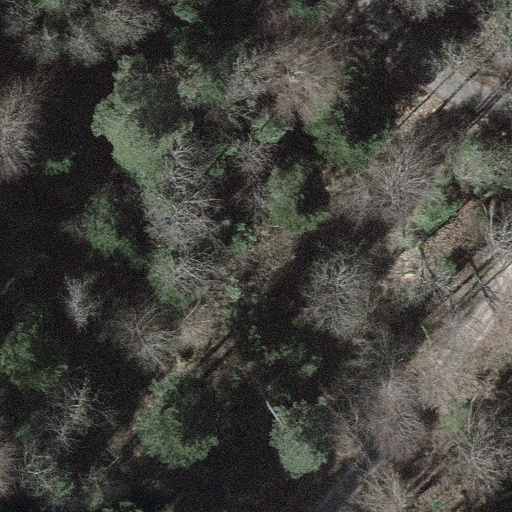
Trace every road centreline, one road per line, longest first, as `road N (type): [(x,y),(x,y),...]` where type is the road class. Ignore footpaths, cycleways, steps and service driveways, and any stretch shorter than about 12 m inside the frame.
road 1 (track): [(323,511),(511,277)]
road 2 (unclassified): [(511,104),(437,77),(410,56),(372,0)]
